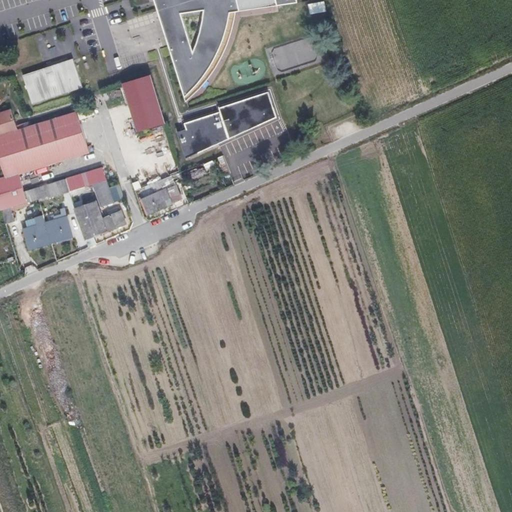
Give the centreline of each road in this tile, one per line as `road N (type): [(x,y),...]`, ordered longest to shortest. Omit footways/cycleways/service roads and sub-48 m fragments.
road 1 (residential): [(0,295),(511,67)]
road 2 (unknown): [(97,117),(141,232)]
